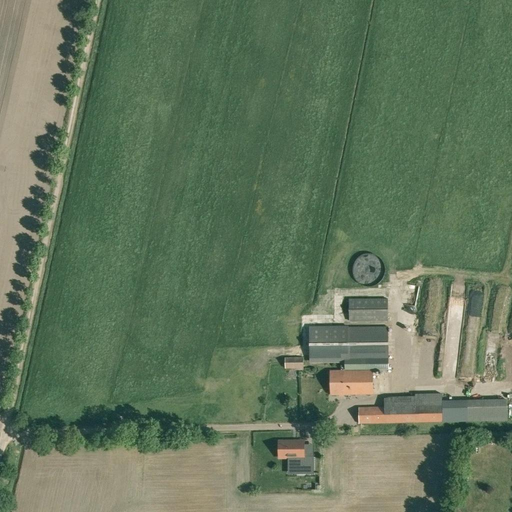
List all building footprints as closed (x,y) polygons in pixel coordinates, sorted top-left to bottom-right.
[(412,298),(421,298),(422,286),(412,286),(412,298)] [(388,321),(388,299),(350,300),(351,321),(388,321)] [(310,329),(311,362),(344,361),(346,361),(346,368),(342,368),(342,371),(331,371),(331,395),(374,395),(373,371),(380,371),(389,371),(389,360),(388,327),(343,328),(310,329)] [(470,344),(467,353),(477,356),(480,346),(470,344)] [(286,369),(304,368),(304,358),(286,358),(286,369)] [(454,394),(442,394),(416,395),(416,396),(385,398),(385,407),(360,408),(360,424),(443,423),(443,419),(454,419),(454,394)] [(508,420),(508,400),(467,401),(467,421),(508,420)] [(306,470),(306,457),(304,457),(303,441),(279,442),(279,458),(289,457),(289,465),(296,465),(296,470),(306,470)]
